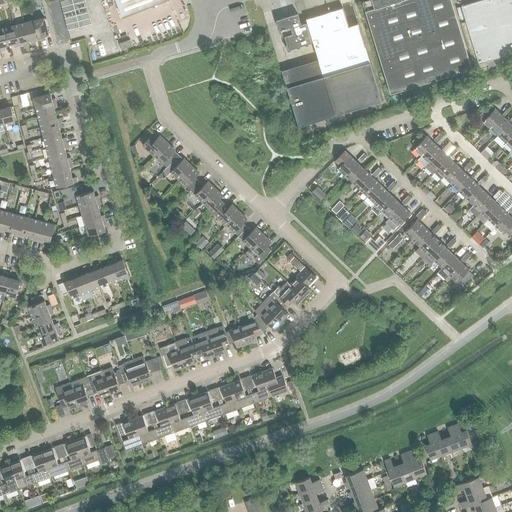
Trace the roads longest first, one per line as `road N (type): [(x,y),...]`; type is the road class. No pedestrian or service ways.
road 1 (residential): [(0,448),(270,351),(334,283),(268,213)]
road 2 (residential): [(0,250),(54,269),(103,255),(120,229),(105,169),(89,158),(70,79)]
road 3 (residential): [(511,256),(492,264),(357,135)]
road 4 (residential): [(268,213),(167,115),(151,56)]
road 5 (residential): [(268,213),(333,145),(357,135)]
